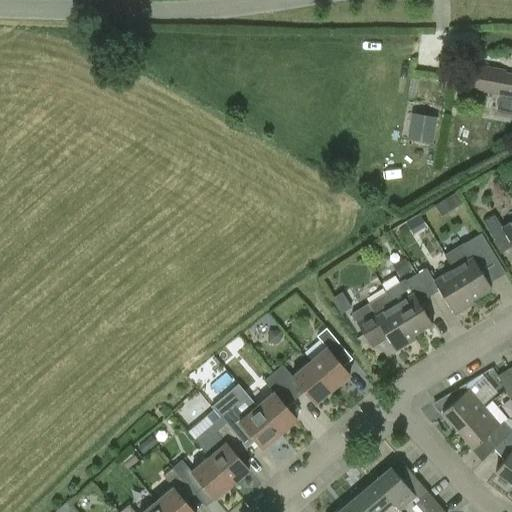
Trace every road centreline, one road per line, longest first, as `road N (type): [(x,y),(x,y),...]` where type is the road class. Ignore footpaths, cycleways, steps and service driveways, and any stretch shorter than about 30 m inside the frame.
road 1 (residential): [(285,0),(183,11),(0,9)]
road 2 (residential): [(266,511),(402,400)]
road 3 (residential): [(498,511),(402,400)]
road 4 (residential): [(402,400),(511,321)]
